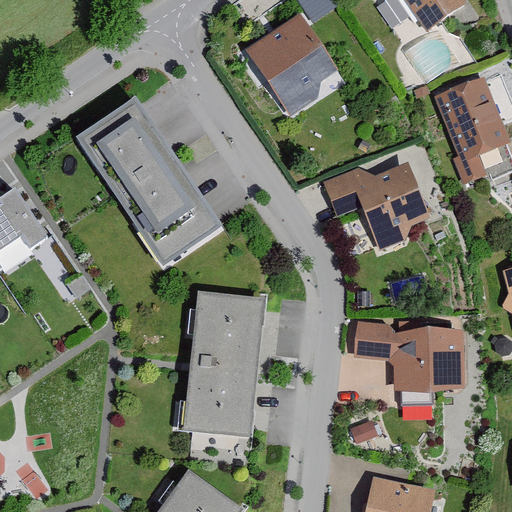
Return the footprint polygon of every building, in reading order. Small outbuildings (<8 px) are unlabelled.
[(303,0),(316,19),(344,0),(303,0)] [(453,0),(396,0),(423,40),(463,14),(453,0)] [(296,23),(243,58),(287,124),(315,105),(320,89),(334,79),(296,23)] [(481,82),(429,102),(462,189),(485,181),(478,163),(508,151),(481,82)] [(228,218),(152,95),(94,131),(171,254),(228,218)] [(363,175),(328,188),(341,215),(365,205),(382,250),(405,242),(410,230),(426,224),(405,172),(366,187),(363,175)] [(16,193),(0,203),(0,266),(45,236),(16,193)] [(511,270),(500,273),(506,297),(501,311),(511,318),(511,270)] [(246,439),(262,301),(194,293),(186,365),(179,431),(246,439)] [(298,354),(301,295),(278,294),(276,353),(298,354)] [(389,330),(360,326),(357,358),(400,361),(402,384),(462,385),(461,339),(391,339),(389,330)] [(273,382),(268,403),(287,408),(293,387),(273,382)] [(368,423),(347,432),(354,447),(374,438),(368,423)] [(239,511),(184,473),(156,511),(239,511)] [(426,511),(430,497),(378,486),(372,511),(426,511)]
